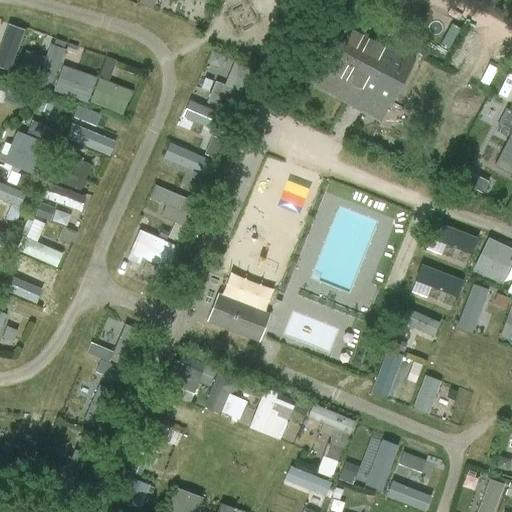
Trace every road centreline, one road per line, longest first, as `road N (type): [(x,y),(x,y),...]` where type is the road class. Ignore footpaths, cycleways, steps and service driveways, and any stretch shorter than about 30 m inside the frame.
road 1 (track): [(443,511),(459,446),(88,285),(30,370),(0,370)]
road 2 (track): [(169,325),(257,130),(511,234)]
road 3 (track): [(167,93),(88,285)]
road 4 (track): [(169,325),(85,511)]
road 5 (track): [(32,0),(152,40),(166,61),(167,93)]
